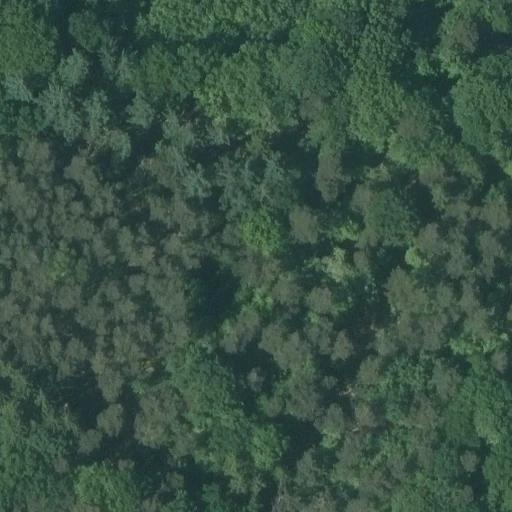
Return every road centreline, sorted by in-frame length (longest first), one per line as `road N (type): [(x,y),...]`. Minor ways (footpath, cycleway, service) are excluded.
road 1 (track): [(380,112),(25,511)]
road 2 (track): [(0,31),(37,50),(380,112)]
road 3 (track): [(511,133),(380,112)]
